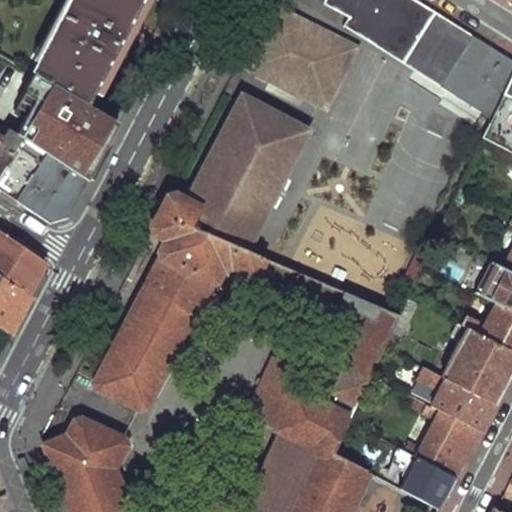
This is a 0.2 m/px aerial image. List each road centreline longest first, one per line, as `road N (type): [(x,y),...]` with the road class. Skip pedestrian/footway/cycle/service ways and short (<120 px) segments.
road 1 (residential): [(81,271),(217,0)]
road 2 (residential): [(0,416),(81,271)]
